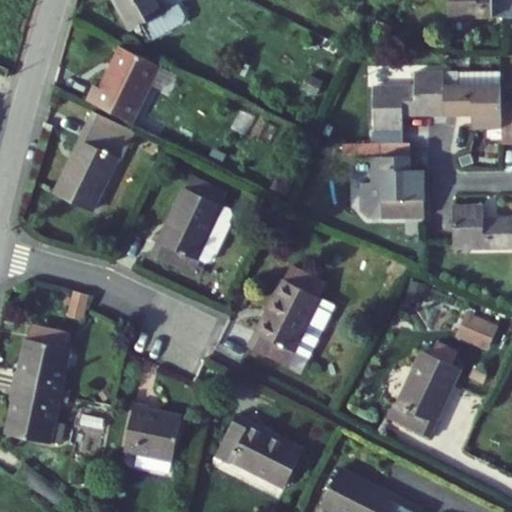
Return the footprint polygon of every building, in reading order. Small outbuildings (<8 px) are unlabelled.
[(112,0),(131,30),(142,23),(151,38),(183,19),(185,14),(177,2),(162,11),(155,0),(112,0)] [(448,0),(449,21),(505,21),(504,0),(448,0)] [(156,66),(117,46),(95,88),(90,85),(82,99),(91,104),(126,123),(156,66)] [(402,120),(444,119),(443,88),(443,74),(413,75),(414,89),(371,90),(371,147),(402,146),(402,120)] [(501,103),(500,87),(443,88),(444,119),(473,118),(473,133),(501,132),(501,116),(501,103)] [(501,116),(511,115),(511,102),(501,103),(501,116)] [(124,144),(133,127),(126,123),(91,104),(81,122),(124,144)] [(511,115),(501,116),(501,132),(501,139),(501,146),(511,145),(511,115)] [(111,157),(116,159),(120,152),(124,144),(81,122),(73,137),(77,139),(47,191),(83,209),(111,157)] [(411,173),(410,146),(402,146),(371,147),(343,147),(344,165),(370,164),(371,187),(360,187),(360,215),(368,222),(382,222),(426,221),(425,173),(411,173)] [(185,192),(202,201),(208,189),(191,180),(185,192)] [(208,189),(202,201),(185,192),(159,242),(156,241),(147,259),(191,280),(196,270),(199,264),(202,266),(208,264),(211,257),(214,256),(229,228),(228,225),(231,218),(230,213),(220,208),(226,198),(208,189)] [(511,221),(484,221),(483,209),(454,209),(454,242),(455,251),(511,250),(511,221)] [(191,280),(196,283),(201,273),(196,270),(191,280)] [(295,356),(305,361),(319,334),(333,307),(281,282),(254,335),(251,334),(243,349),(287,372),(295,356)] [(83,319),(90,295),(76,291),(69,315),(83,319)] [(28,304),(4,299),(1,312),(25,318),(28,304)] [(465,310),(455,337),(489,349),(499,323),(465,310)] [(19,374),(13,373),(10,388),(56,397),(66,350),(27,342),(19,374)] [(439,425),(434,422),(447,396),(460,370),(425,352),(399,406),(396,404),(388,420),(431,441),(439,425)] [(305,361),(295,356),(287,372),(297,377),(305,361)] [(46,444),(56,397),(10,388),(7,401),(14,403),(6,436),(46,444)] [(128,459),(171,469),(182,418),(147,410),(148,405),(134,401),(123,445),(131,447),(128,459)] [(277,490),(294,457),(269,445),(245,432),(247,427),(231,420),(211,462),(226,470),(229,465),(277,490)] [(398,511),(402,505),(396,502),(389,498),(386,502),(332,475),(316,509),(322,511),(398,511)]
